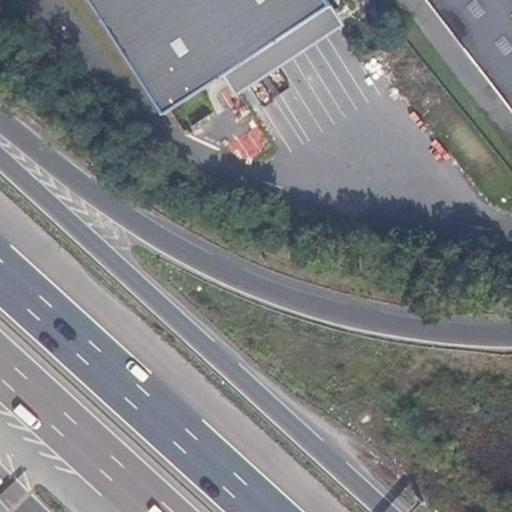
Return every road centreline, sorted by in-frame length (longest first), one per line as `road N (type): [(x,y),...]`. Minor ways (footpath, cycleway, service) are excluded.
road 1 (motorway): [(511,339),(425,338),(307,308),(156,242),(0,125)]
road 2 (motorway): [(384,511),(0,150)]
road 3 (motorway): [(266,511),(0,267)]
road 4 (motorway): [(0,373),(151,511)]
road 5 (unknown): [(385,0),(511,154)]
